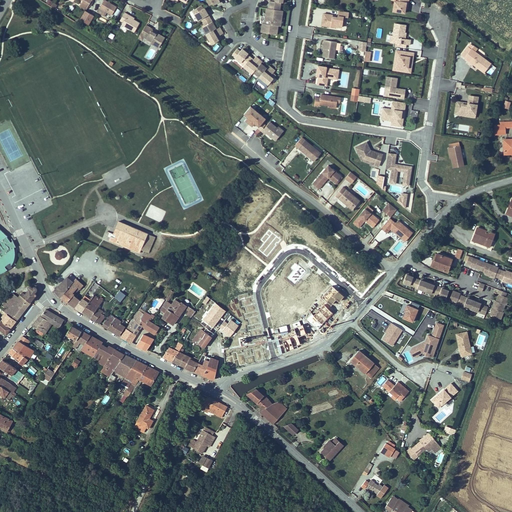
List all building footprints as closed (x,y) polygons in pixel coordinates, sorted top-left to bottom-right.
[(82,0),(83,0),(81,4),(80,6),(87,10),(88,8),(92,0),(82,0)] [(116,7),(104,0),(100,8),(112,15),(116,7)] [(262,32),(271,33),(271,35),(277,36),(277,33),(278,26),(281,26),(281,25),(283,26),(285,19),(282,18),(283,11),(280,11),(281,3),(283,4),(283,0),(269,0),(269,2),(271,2),(269,9),(268,9),(267,12),(265,12),(264,16),(262,16),(262,20),(261,23),(263,23),(262,32)] [(409,4),(409,0),(395,0),(395,2),(394,12),(405,14),(406,9),(407,4),(409,4)] [(202,23),(211,19),(205,9),(204,10),(202,6),(196,10),(193,11),(195,14),(199,21),(201,20),(202,23)] [(333,15),(323,13),(321,26),(337,29),(337,27),(347,28),(349,13),(339,11),(338,18),(333,17),(333,15)] [(93,16),(85,12),(80,21),(88,26),(93,16)] [(127,15),(124,13),(119,21),(123,23),(121,26),(127,29),(134,33),(139,23),(133,20),(134,19),(127,15)] [(211,19),(202,23),(204,27),(202,28),(206,35),(216,29),(211,19)] [(406,25),(395,23),(393,35),(392,42),(396,43),(407,44),(410,45),(411,39),(405,39),(404,38),(405,32),(406,25)] [(159,33),(157,32),(153,30),(153,29),(147,25),(143,31),(139,38),(143,40),(144,37),(153,42),(152,43),(160,48),(166,37),(159,33)] [(298,26),(297,37),(312,38),(312,26),(298,26)] [(216,29),(206,35),(212,45),(220,40),(223,39),(221,35),(223,34),(219,27),(216,29)] [(323,52),(324,52),(324,58),(335,59),(336,50),(340,51),(341,44),(337,43),(337,42),(325,41),(324,45),(323,52)] [(367,43),(360,42),(359,51),(366,52),(367,43)] [(462,56),(465,58),(471,49),(473,46),(470,44),(468,47),(462,56)] [(465,58),(484,73),(491,64),(475,52),(478,49),(474,46),(473,46),(471,49),(465,58)] [(273,75),(276,72),(270,66),(268,69),(262,64),(263,63),(257,57),(253,62),(250,60),(251,58),(249,55),(249,54),(244,49),(241,52),(238,49),(233,55),(236,58),(235,59),(241,64),(242,63),(245,65),(243,68),(252,76),(253,74),(268,87),(274,80),(271,77),(273,75)] [(411,73),(413,58),(414,53),(397,51),(396,55),(394,70),(398,70),(408,72),(411,73)] [(328,78),(334,79),(338,80),(339,70),(335,70),(327,68),(327,67),(318,66),(317,74),(316,76),(319,77),(317,85),(327,86),(328,78)] [(399,89),(396,89),(398,78),(387,77),(384,96),(404,99),(406,90),(399,89)] [(353,88),(352,95),(359,96),(360,89),(353,88)] [(337,109),(337,107),(338,103),(341,103),(342,98),(339,97),(322,95),(322,98),(316,97),(315,106),(321,107),(321,105),(329,106),(329,107),(337,109)] [(466,103),(457,102),(455,115),(467,116),(467,113),(476,115),(479,98),(470,96),(469,104),(468,106),(466,105),(466,103)] [(393,101),(392,105),(392,110),(384,109),(383,116),(383,120),(392,122),(392,126),(402,127),(403,119),(404,112),(405,107),(406,103),(393,101)] [(511,103),(505,101),(503,107),(509,109),(511,103)] [(266,119),(251,107),(244,115),(247,118),(254,124),(259,128),(266,119)] [(254,124),(247,118),(245,120),(252,127),(254,124)] [(495,126),(496,134),(506,133),(505,127),(511,126),(511,121),(501,123),(501,125),(495,126)] [(276,140),(282,133),(284,131),(280,128),(279,129),(270,122),(266,127),(262,132),(266,135),(267,133),(276,140)] [(262,132),(266,127),(263,124),(255,134),(259,136),(262,132)] [(303,137),(295,146),(315,162),(322,153),(303,137)] [(511,154),(511,139),(503,140),(505,155),(511,154)] [(384,154),(374,151),(372,150),(368,142),(357,147),(361,156),(363,160),(376,164),(380,166),(384,154)] [(465,166),(460,146),(450,148),(449,148),(449,152),(451,152),(452,158),(454,168),(465,166)] [(405,165),(403,165),(396,164),(397,154),(389,153),(387,168),(393,169),(392,178),(391,182),(397,183),(398,179),(399,170),(406,171),(405,180),(404,184),(410,185),(413,166),(405,165)] [(323,169),(308,187),(314,192),(324,181),(331,187),(337,180),(323,169)] [(353,184),(358,178),(352,172),(346,179),(353,184)] [(353,211),(360,202),(344,188),(336,196),(340,199),(341,198),(342,200),(342,202),(353,211)] [(407,203),(408,194),(402,194),(402,198),(398,202),(400,205),(405,210),(405,209),(406,210),(407,203)] [(391,217),(396,210),(389,204),(383,211),(391,217)] [(150,205),(145,217),(162,222),(166,210),(150,205)] [(379,219),(371,213),(373,211),(368,207),(367,209),(355,224),(361,228),(364,224),(366,221),(373,226),(379,219)] [(395,233),(397,234),(406,242),(413,233),(399,221),(396,224),(390,219),(382,229),(388,234),(392,230),(395,233)] [(119,221),(113,234),(116,235),(115,238),(113,236),(110,237),(109,240),(136,251),(142,248),(149,251),(155,236),(119,221)] [(8,236),(0,227),(0,246),(4,251),(0,253),(0,273),(0,274),(3,273),(7,271),(9,269),(7,266),(7,265),(11,263),(12,262),(13,264),(16,259),(16,256),(16,254),(16,251),(16,250),(16,247),(17,246),(14,240),(12,242),(8,236)] [(489,248),(495,235),(478,227),(472,241),(489,248)] [(448,275),(454,260),(437,254),(432,268),(448,275)] [(484,271),(487,263),(470,256),(467,264),(471,265),(470,266),(484,271)] [(499,278),(502,271),(498,269),(499,268),(487,263),(484,271),(485,274),(495,278),(495,277),(499,278)] [(502,271),(499,278),(503,280),(502,281),(511,285),(511,284),(511,273),(506,271),(506,272),(502,271)] [(414,288),(417,280),(413,278),(414,277),(410,275),(407,274),(403,284),(410,286),(414,288)] [(68,288),(73,281),(68,276),(55,290),(61,296),(68,288)] [(77,277),(73,281),(68,288),(61,296),(68,301),(74,295),(75,295),(81,288),(85,284),(77,277)] [(424,292),(428,283),(424,282),(421,280),(420,281),(417,280),(414,288),(417,289),(424,292)] [(428,283),(424,292),(431,295),(432,294),(435,295),(438,288),(434,287),(435,286),(431,284),(428,283)] [(31,302),(38,294),(36,293),(38,290),(39,288),(38,287),(37,286),(36,286),(35,285),(33,286),(30,284),(29,284),(28,284),(28,285),(29,287),(29,288),(25,293),(23,291),(21,295),(31,302)] [(83,297),(88,290),(87,289),(85,291),(81,288),(75,295),(80,301),(83,297)] [(438,288),(435,295),(439,297),(439,298),(446,300),(449,291),(446,290),(442,289),(442,290),(438,288)] [(90,302),(95,295),(88,290),(83,297),(89,302),(90,302)] [(497,301),(507,305),(508,300),(509,298),(505,296),(507,293),(499,290),(498,294),(497,296),(498,297),(497,301)] [(461,304),(464,297),(460,295),(460,294),(458,293),(453,291),(449,301),(457,304),(457,303),(461,304)] [(17,320),(31,302),(21,295),(19,296),(19,297),(18,297),(14,294),(12,295),(10,294),(8,297),(10,298),(6,303),(4,301),(1,304),(6,308),(4,311),(11,315),(17,320)] [(75,307),(80,301),(75,295),(74,295),(68,301),(75,307)] [(96,320),(101,314),(103,311),(98,307),(103,301),(95,295),(90,302),(89,302),(83,310),(92,316),(92,317),(96,320)] [(83,310),(89,302),(83,297),(80,301),(75,307),(82,312),(83,310)] [(470,309),(475,300),(471,298),(468,297),(467,298),(464,297),(461,304),(465,306),(464,307),(470,309)] [(173,324),(182,311),(177,308),(181,303),(175,299),(171,305),(165,301),(160,310),(164,314),(163,316),(173,324)] [(475,300),(470,309),(485,315),(488,308),(481,304),(482,303),(478,301),(475,300)] [(492,308),(502,312),(504,307),(506,307),(507,305),(497,301),(495,300),(494,303),(492,308)] [(410,307),(407,306),(403,319),(415,323),(419,310),(418,309),(420,306),(411,303),(410,307)] [(190,318),(195,311),(189,307),(188,306),(186,310),(188,312),(186,314),(190,318)] [(226,319),(230,314),(221,307),(216,315),(224,321),(225,320),(226,319)] [(137,334),(142,326),(140,323),(138,322),(145,311),(140,308),(127,328),(137,334)] [(502,312),(492,308),(491,310),(490,312),(492,313),(490,317),(500,321),(503,314),(502,314),(502,312)] [(60,326),(65,319),(47,309),(41,316),(49,320),(44,325),(49,328),(46,333),(47,333),(53,323),(60,326)] [(11,328),(17,320),(11,315),(4,311),(3,311),(2,312),(5,315),(1,319),(11,328)] [(155,333),(159,326),(151,321),(155,316),(152,314),(151,315),(145,311),(138,322),(140,323),(142,326),(155,333)] [(101,323),(105,316),(101,314),(96,320),(101,323)] [(44,325),(49,320),(41,316),(41,315),(33,324),(41,330),(44,325)] [(114,331),(120,323),(109,316),(103,325),(114,331)] [(0,329),(6,334),(11,328),(1,319),(0,318),(0,329)] [(223,329),(230,335),(239,325),(231,319),(228,323),(225,320),(224,321),(220,326),(223,328),(223,329)] [(217,330),(218,329),(209,322),(206,327),(214,333),(217,330)] [(119,335),(125,326),(120,323),(114,331),(119,335)] [(424,353),(426,357),(434,355),(444,326),(436,323),(431,337),(428,335),(426,341),(413,348),(412,352),(414,356),(417,356),(424,353)] [(402,331),(392,324),(382,339),(393,346),(402,331)] [(77,339),(82,330),(73,325),(67,333),(75,338),(77,339)] [(206,327),(203,330),(211,337),(214,333),(206,327)] [(132,342),(137,334),(127,328),(121,336),(132,342)] [(204,346),(211,337),(203,330),(201,328),(192,340),(196,343),(198,343),(204,346)] [(82,349),(91,335),(83,330),(82,330),(77,339),(74,345),(82,350),(82,349)] [(461,351),(462,356),(473,354),(468,332),(457,334),(460,348),(462,348),(462,350),(461,351)] [(137,344),(143,347),(146,341),(149,336),(144,334),(137,344)] [(28,345),(31,340),(24,335),(20,340),(28,345)] [(102,343),(103,341),(91,335),(82,349),(94,356),(102,343)] [(147,349),(154,338),(151,337),(149,336),(146,341),(143,347),(147,349)] [(74,345),(77,339),(75,338),(54,371),(55,372),(74,345)] [(40,346),(43,348),(45,344),(43,343),(44,343),(43,343),(38,339),(37,342),(41,345),(40,346)] [(28,358),(34,350),(28,345),(20,340),(19,341),(15,348),(28,358)] [(173,360),(179,351),(182,345),(178,342),(173,349),(169,347),(163,356),(173,360)] [(99,362),(105,366),(116,349),(109,345),(108,347),(102,343),(94,356),(100,360),(99,362)] [(24,364),(28,358),(15,348),(14,347),(10,352),(18,357),(17,359),(24,364)] [(114,370),(124,353),(116,349),(105,366),(103,368),(102,370),(110,375),(114,370)] [(184,366),(193,370),(197,363),(193,360),(194,357),(179,351),(173,360),(184,366)] [(359,360),(363,355),(358,351),(354,355),(359,360)] [(193,370),(204,375),(211,357),(205,355),(206,353),(203,352),(197,363),(193,370)] [(127,375),(137,360),(124,353),(114,370),(121,374),(122,372),(127,375)] [(378,368),(363,355),(359,360),(354,355),(350,360),(369,378),(378,368)] [(204,375),(215,379),(218,360),(211,357),(204,375)] [(18,383),(25,373),(12,365),(4,359),(0,363),(0,365),(1,367),(10,373),(10,374),(9,377),(18,383)] [(134,386),(147,365),(137,360),(127,375),(134,379),(128,387),(125,393),(129,395),(134,386)] [(151,385),(159,371),(147,365),(134,386),(136,388),(138,386),(139,386),(143,380),(151,385)] [(50,380),(55,372),(54,371),(49,368),(47,371),(43,376),(50,380)] [(0,383),(10,391),(14,385),(3,377),(5,375),(0,370),(0,383)] [(462,380),(469,382),(472,375),(464,372),(462,380)] [(128,387),(134,379),(127,375),(122,383),(128,387)] [(401,400),(410,390),(403,384),(402,385),(401,384),(402,383),(399,380),(396,384),(389,378),(384,383),(394,393),(397,396),(401,400)] [(14,398),(16,395),(15,395),(10,391),(0,383),(0,393),(5,398),(6,397),(8,394),(11,396),(14,398)] [(458,392),(452,384),(432,400),(439,408),(458,392)] [(264,409),(273,404),(256,388),(247,393),(264,409)] [(221,417),(226,407),(203,394),(200,401),(202,402),(199,408),(207,412),(208,411),(221,417)] [(282,413),(285,409),(277,402),(275,403),(273,404),(282,413)] [(273,423),(282,413),(273,404),(264,409),(259,411),(272,423),(273,423)] [(147,427),(149,428),(154,420),(150,418),(155,409),(147,405),(135,427),(144,432),(147,427)] [(0,427),(7,431),(12,420),(0,413),(0,427)] [(293,435),(298,429),(291,423),(283,426),(293,435)] [(456,428),(449,426),(447,431),(454,434),(456,428)] [(206,445),(211,435),(203,430),(192,448),(201,453),(206,445)] [(427,448),(430,445),(432,448),(435,451),(442,446),(432,434),(429,437),(427,434),(421,438),(422,439),(421,440),(408,450),(414,458),(427,448)] [(214,437),(211,435),(206,445),(208,447),(214,437)] [(339,449),(343,445),(335,438),(332,441),(336,444),(335,446),(339,449)] [(329,460),(339,449),(335,446),(329,440),(324,446),(325,447),(321,452),(329,460)] [(387,444),(386,443),(380,452),(390,458),(391,456),(395,458),(399,452),(395,450),(395,449),(393,448),(395,446),(389,441),(387,444)] [(202,464),(207,468),(212,460),(206,457),(202,464)] [(375,495),(381,488),(378,485),(377,487),(373,484),(373,483),(370,480),(368,483),(365,481),(360,487),(363,490),(364,488),(367,491),(369,489),(373,492),(372,493),(375,495)] [(396,501),(390,497),(384,506),(389,510),(396,501)] [(390,511),(408,511),(410,509),(406,507),(407,505),(400,499),(397,498),(396,501),(389,510),(389,511),(390,511)]
